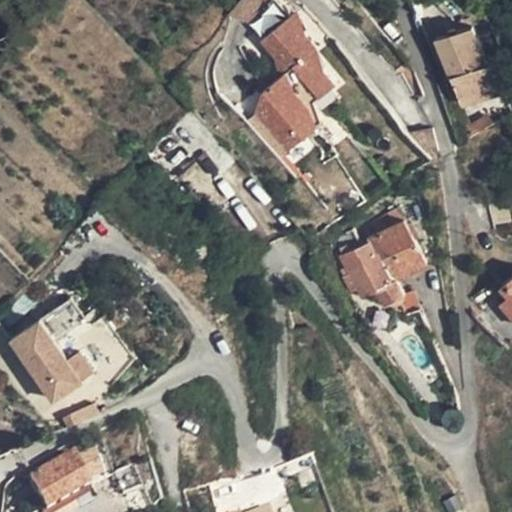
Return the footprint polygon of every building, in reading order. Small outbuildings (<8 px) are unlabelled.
[(245,0),(238,9),(253,23),(256,26),(279,0),(245,0)] [(418,1),(410,4),(416,22),(417,23),(426,18),(418,1)] [(304,12),(297,17),(310,38),(315,34),(304,12)] [(305,112),(319,102),(335,89),(326,76),(311,56),(319,51),(310,38),(297,17),(265,40),(280,61),(288,71),(281,75),(259,91),(265,99),(249,112),(278,150),(313,125),(305,112)] [(437,35),(461,94),(500,77),(491,55),(488,56),(473,21),(437,35)] [(330,72),(319,51),(311,56),(326,76),(330,72)] [(503,85),(500,77),(461,94),(463,100),(503,85)] [(259,91),(249,112),(265,99),(259,91)] [(450,97),(464,141),(493,122),(487,112),(471,123),(464,107),(460,108),(454,95),(450,97)] [(327,114),(319,102),(305,112),(313,125),(327,114)] [(346,290),(351,287),(357,284),(367,292),(381,303),(401,294),(394,278),(427,260),(398,205),(363,224),(369,236),(335,255),(343,271),(337,275),(346,290)] [(0,208),(0,247),(28,276),(49,255),(0,208)] [(476,241),(464,242),(466,261),(478,259),(476,241)] [(487,312),(500,301),(508,294),(501,286),(491,275),(472,292),(487,312)] [(511,275),(501,286),(508,294),(500,301),(511,314),(511,275)] [(357,297),(367,292),(357,284),(351,287),(357,297)] [(84,317),(69,296),(10,336),(51,396),(91,370),(76,349),(66,355),(53,338),(84,317)] [(489,373),(482,380),(499,397),(506,390),(489,373)] [(95,401),(71,412),(73,419),(98,409),(95,401)] [(511,438),(510,435),(500,438),(506,449),(511,446),(511,438)] [(49,458),(54,467),(69,458),(64,449),(49,458)] [(69,458),(54,467),(30,481),(47,511),(91,487),(73,455),(69,458)] [(134,463),(116,470),(125,494),(146,487),(138,467),(134,463)]
